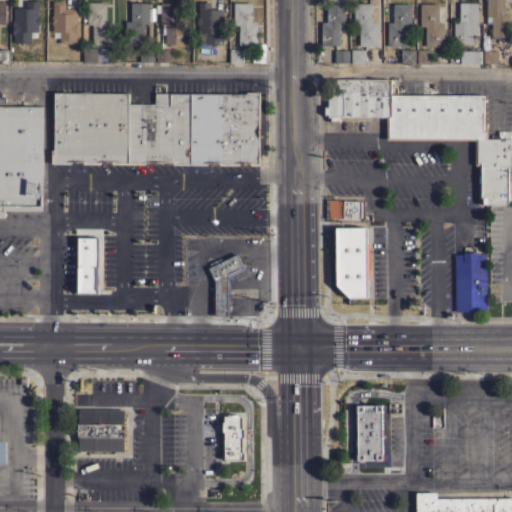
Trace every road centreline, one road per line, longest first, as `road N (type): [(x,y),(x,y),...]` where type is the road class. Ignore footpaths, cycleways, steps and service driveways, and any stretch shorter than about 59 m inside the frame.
road 1 (primary): [(293,347),(289,0)]
road 2 (primary): [(293,347),(52,344)]
road 3 (primary): [(293,347),(511,346)]
road 4 (residential): [(52,511),(52,344)]
road 5 (primary): [(293,511),(293,347)]
